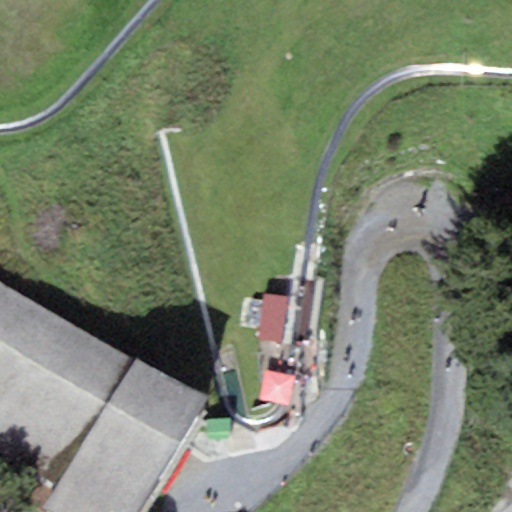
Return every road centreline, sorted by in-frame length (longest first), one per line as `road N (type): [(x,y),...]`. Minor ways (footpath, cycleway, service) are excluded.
road 1 (track): [(207,511),(344,407),(386,229),(491,193)]
road 2 (track): [(491,193),(443,285),(449,398),(411,511)]
